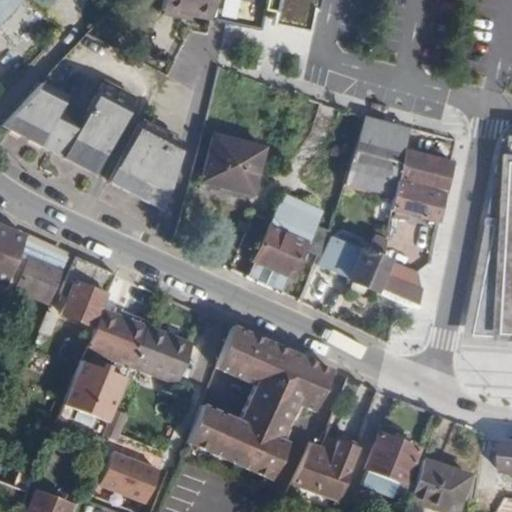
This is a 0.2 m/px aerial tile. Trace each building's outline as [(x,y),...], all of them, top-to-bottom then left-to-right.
[(0,0),(0,24),(22,0),(0,0)] [(212,0),(211,7),(210,13),(259,22),(262,3),(271,5),(270,12),(316,21),(319,5),(319,0),(212,0)] [(37,83),(0,121),(0,123),(53,151),(72,122),(54,112),(62,96),(37,83)] [(72,122),(53,151),(92,172),(130,104),(96,87),(77,123),(72,122)] [(406,125),(362,115),(357,131),(342,181),(392,195),(395,180),(442,194),(449,161),(401,148),(406,125)] [(134,123),(105,179),(161,209),(178,145),(134,123)] [(212,134),(200,177),(250,192),(262,148),(212,134)] [(395,180),(392,195),(390,209),(437,222),(442,194),(395,180)] [(491,259),(477,330),(501,331),(503,318),(511,318),(511,184),(499,261),(491,259)] [(282,192),(268,223),(304,240),(311,224),(317,208),(309,203),(282,192)] [(268,223),(246,273),(282,288),(304,240),(268,223)] [(0,246),(0,286),(19,239),(19,237),(6,230),(0,246)] [(327,233),(314,258),(330,265),(341,240),(327,233)] [(347,278),(375,290),(376,289),(383,273),(388,259),(380,256),(383,239),(371,235),(368,251),(358,247),(347,278)] [(0,286),(0,297),(7,300),(9,296),(13,298),(17,289),(48,301),(64,258),(19,239),(0,286)] [(110,279),(112,274),(72,257),(58,294),(64,297),(58,314),(92,327),(98,309),(110,279)] [(383,273),(376,289),(414,306),(419,293),(422,291),(383,273)] [(376,289),(375,290),(363,313),(409,340),(412,329),(417,308),(414,306),(376,289)] [(18,299),(9,323),(23,328),(32,304),(18,299)] [(45,308),(37,331),(44,333),(53,311),(45,308)] [(98,309),(92,327),(83,348),(96,354),(112,314),(98,309)] [(128,364),(143,325),(112,314),(96,354),(110,359),(105,372),(77,362),(61,406),(105,423),(112,407),(128,364)] [(246,330),(231,323),(214,367),(228,373),(246,330)] [(143,325),(128,364),(175,384),(191,343),(143,325)] [(198,405),(184,441),(230,461),(268,477),(283,443),(275,438),(270,436),(273,430),(278,432),(289,408),(284,405),(286,399),(292,402),(310,410),(330,368),(246,330),(228,373),(251,384),(235,420),(198,405)] [(0,363),(0,373),(14,379),(26,349),(0,338),(0,355),(3,357),(0,363)] [(112,407),(105,423),(119,429),(126,412),(112,407)] [(270,436),(275,438),(278,432),(273,430),(270,436)] [(415,446),(376,431),(363,467),(402,481),(415,446)] [(290,483),(336,500),(356,446),(325,434),(320,445),(310,441),(304,452),(290,483)] [(511,440),(503,440),(500,472),(511,473),(511,440)] [(112,452),(97,487),(146,508),(159,472),(112,452)] [(419,458),(404,497),(444,511),(454,511),(467,475),(419,458)] [(34,493),(26,511),(66,511),(68,508),(34,493)] [(265,511),(274,511),(279,503),(272,501),(265,511)]
